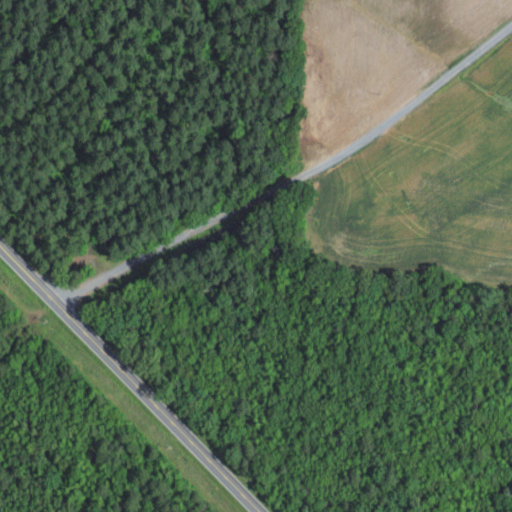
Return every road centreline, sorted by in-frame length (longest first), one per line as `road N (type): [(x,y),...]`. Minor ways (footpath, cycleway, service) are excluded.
road 1 (residential): [(55,303),(283,187),(473,56),(511,19)]
road 2 (tertiary): [(249,511),(0,245)]
